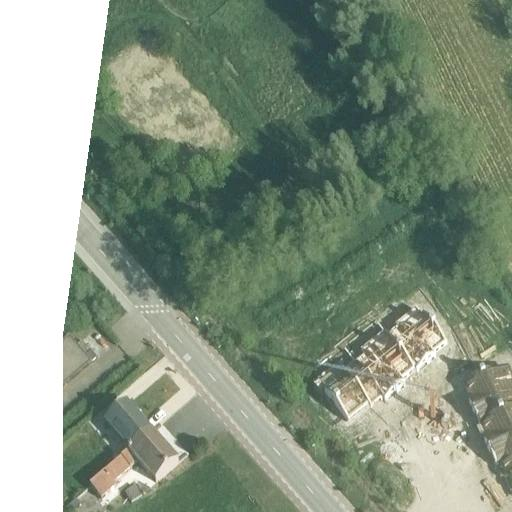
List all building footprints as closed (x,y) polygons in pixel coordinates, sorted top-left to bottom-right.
[(410,290),(394,295),(400,313),(416,308),(410,290)] [(400,331),(389,339),(416,372),(418,374),(436,359),(434,356),(447,345),(424,316),(401,332),(400,331)] [(70,338),(55,351),(77,377),(92,364),(86,357),(70,338)] [(389,339),(354,365),(384,401),(386,403),(406,387),(402,383),(416,372),(389,339)] [(55,351),(42,362),(65,388),(77,377),(55,351)] [(93,352),(86,357),(92,364),(99,359),(93,352)] [(327,393),(325,394),(349,424),(370,408),(372,410),(384,401),(354,365),(343,372),(342,371),(322,386),(327,393)] [(503,369),(466,387),(473,403),(470,405),(480,427),(482,426),(511,411),(511,377),(508,370),(503,372),(503,369)] [(78,386),(88,409),(120,395),(110,373),(78,386)] [(128,406),(106,426),(129,453),(153,433),(128,406)] [(511,411),(482,426),(490,441),(485,444),(496,467),(500,465),(511,458),(511,411)] [(129,453),(91,487),(103,500),(117,487),(114,484),(138,464),(156,484),(179,463),(153,433),(129,453)] [(511,458),(500,465),(506,479),(510,477),(511,482),(511,458)]
